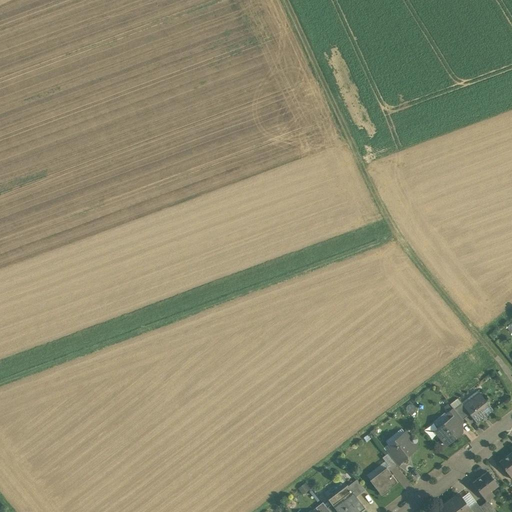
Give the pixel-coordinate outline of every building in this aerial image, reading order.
[(463,406),(470,414),(477,423),(493,410),(479,393),(463,406)] [(461,404),(454,409),(463,420),(470,414),(463,406),(461,404)] [(454,409),(453,408),(445,415),(449,419),(450,419),(456,426),(463,420),(454,409)] [(438,419),(443,425),(449,419),(445,415),(444,414),(438,419)] [(456,426),(450,419),(449,419),(443,425),(439,428),(440,430),(439,434),(438,435),(446,445),(462,433),(456,426)] [(409,437),(406,433),(389,446),(392,449),(393,448),(402,460),(417,448),(414,444),(416,442),(417,439),(414,436),(411,436),(409,437)] [(402,460),(393,448),(392,449),(387,453),(388,453),(397,465),(403,461),(402,460)] [(397,465),(388,453),(382,458),(385,462),(389,466),(391,469),(397,465)] [(511,453),(499,463),(509,476),(511,473),(511,453)] [(366,476),(370,480),(386,468),(389,466),(385,462),(366,476)] [(397,483),(386,468),(370,480),(381,495),(381,494),(388,490),(397,483)] [(497,485),(487,472),(472,483),(486,501),(487,500),(495,494),(491,489),(497,485)] [(365,490),(356,480),(347,487),(355,498),(365,490)] [(305,482),(297,488),(303,495),(311,489),(305,482)] [(346,486),(328,500),(332,505),(337,511),(358,511),(363,508),(355,498),(347,487),(346,486)] [(462,499),(458,494),(438,509),(440,511),(468,511),(470,511),(471,511),(469,508),(462,499)] [(469,494),(462,499),(469,508),(476,502),(469,494)] [(486,501),(479,506),(483,511),(495,511),(496,511),(487,500),(486,501)] [(476,502),(469,508),(471,511),(470,511),(483,511),(479,506),(476,502)] [(330,511),(327,509),(322,503),(315,508),(318,511),(330,511)]
